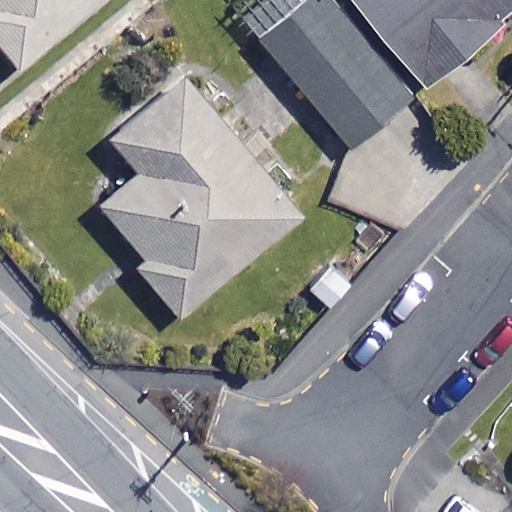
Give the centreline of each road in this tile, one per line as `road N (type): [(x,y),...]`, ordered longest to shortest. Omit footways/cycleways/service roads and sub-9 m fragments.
road 1 (residential): [(511,241),(348,434)]
road 2 (residential): [(0,399),(112,511)]
